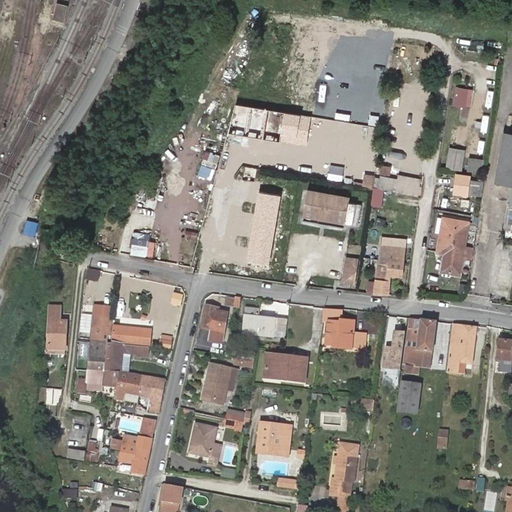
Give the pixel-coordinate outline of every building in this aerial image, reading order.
[(68,6),(56,3),(52,19),(64,22),(68,6)] [(456,85),(453,104),(463,105),(462,112),(470,113),(474,88),(456,85)] [(313,114),(235,102),(231,130),(308,142),(313,114)] [(468,128),(455,126),(452,142),(465,145),(468,128)] [(511,133),(501,132),(494,182),(509,185),(507,201),(511,202),(507,224),(511,224),(511,133)] [(448,167),(464,169),(466,148),(450,146),(448,167)] [(199,173),(212,177),(221,154),(208,150),(199,173)] [(329,168),(343,171),(345,158),(331,155),(329,168)] [(482,171),(483,157),(470,156),(469,170),(482,171)] [(363,185),(375,186),(376,173),(364,172),(363,185)] [(470,193),(472,181),(459,178),(456,191),(470,193)] [(397,181),(395,189),(419,194),(421,185),(397,181)] [(483,196),(485,183),(472,181),(470,193),(483,196)] [(382,206),(386,189),(376,186),(371,204),(382,206)] [(270,263),(282,193),(259,189),(247,259),(270,263)] [(306,198),(304,215),(345,223),(345,218),(355,220),(356,218),(363,220),(365,214),(357,212),(359,201),(341,198),(340,204),(331,202),(332,196),(316,193),(315,200),(306,198)] [(464,243),(466,225),(441,221),(434,220),(430,245),(438,246),(437,254),(443,255),(440,274),(458,277),(462,255),(472,256),(474,245),(464,243)] [(154,257),(158,241),(149,239),(149,236),(135,232),(131,251),(154,257)] [(379,245),(373,294),(387,295),(390,275),(402,276),(406,247),(379,245)] [(346,254),(343,280),(357,282),(361,256),(346,254)] [(240,306),(241,298),(228,295),(227,303),(240,306)] [(51,306),(49,322),(60,323),(61,307),(51,306)] [(216,332),(214,339),(222,341),(227,313),(220,312),(220,310),(207,307),(203,329),(210,329),(209,331),(216,332)] [(243,318),(256,319),(256,309),(244,309),(243,318)] [(321,311),(319,330),(325,329),(324,346),(336,347),(355,347),(355,344),(363,344),(365,332),(355,331),(355,322),(342,320),(343,312),(321,311)] [(110,340),(113,318),(104,317),(95,315),(95,321),(94,331),(93,338),(110,340)] [(60,323),(49,322),(47,346),(65,349),(67,349),(68,319),(61,318),(60,323)] [(243,318),(243,334),(272,335),(273,328),(286,328),(286,320),(256,319),(243,318)] [(95,321),(95,320),(87,319),(86,331),(91,331),(94,331),(95,321)] [(437,323),(410,319),(404,369),(419,371),(430,372),(437,323)] [(475,328),(454,325),(447,373),(460,376),(461,364),(472,365),(475,328)] [(114,326),(116,328),(114,340),(113,343),(123,344),(127,345),(146,347),(151,348),(154,330),(114,326)] [(404,333),(395,332),(393,348),(391,350),(386,349),(384,369),(400,371),(404,333)] [(209,337),(201,335),(199,342),(207,344),(209,337)] [(91,350),(89,369),(105,371),(109,342),(93,340),(90,340),(89,350),(91,350)] [(109,342),(105,371),(121,374),(121,372),(124,372),(126,353),(127,345),(123,344),(113,343),(111,343),(110,342),(109,342)] [(498,370),(508,372),(511,344),(496,342),(493,360),(500,361),(498,370)] [(146,347),(127,345),(126,353),(135,354),(155,356),(156,348),(151,348),(146,347)] [(255,361),(257,350),(248,349),(246,360),(255,361)] [(246,360),(234,358),(232,365),(254,369),(255,361),(246,360)] [(293,363),(275,360),(265,359),(262,378),(302,382),(306,360),(294,358),(293,363)] [(232,368),(211,364),(202,401),(224,405),(228,387),(232,368)] [(232,368),(228,387),(233,389),(238,370),(232,368)] [(105,371),(89,369),(88,380),(87,381),(87,386),(102,387),(102,385),(116,387),(120,387),(121,374),(105,371)] [(404,369),(403,376),(419,377),(419,371),(404,369)] [(121,374),(120,387),(118,392),(118,396),(137,400),(138,395),(142,395),(145,375),(124,372),(121,372),(121,374)] [(145,375),(142,395),(152,397),(155,377),(145,375)] [(160,411),(168,379),(155,377),(152,397),(149,411),(160,413),(160,411)] [(87,381),(88,380),(80,379),(78,394),(87,395),(87,386),(87,381)] [(421,382),(401,379),(397,410),(417,412),(421,382)] [(381,421),(391,423),(392,419),(394,419),(396,411),(393,411),(395,399),(386,398),(381,421)] [(247,409),(246,419),(253,419),(254,411),(247,409)] [(244,414),(226,410),(225,417),(242,421),(244,414)] [(242,421),(225,417),(223,424),(241,428),(242,421)] [(140,440),(153,442),(157,420),(144,418),(140,440)] [(270,444),(290,447),(293,425),(263,420),(259,447),(269,449),(270,444)] [(196,423),(195,423),(189,452),(210,456),(209,459),(216,461),(220,443),(213,442),(216,427),(196,423)] [(447,441),(448,426),(440,425),(439,440),(447,441)] [(222,442),(226,429),(220,427),(216,440),(222,442)] [(397,432),(391,482),(402,483),(406,433),(397,432)] [(125,442),(125,444),(140,447),(140,440),(125,437),(125,441),(125,442)] [(111,449),(123,451),(125,442),(125,441),(112,438),(111,449)] [(153,442),(140,440),(140,447),(125,444),(123,451),(121,462),(135,464),(133,471),(147,473),(153,443),(153,442)] [(339,450),(355,453),(357,446),(340,443),(339,450)] [(289,453),(290,447),(270,444),(269,449),(289,453)] [(68,457),(85,460),(87,451),(69,449),(68,457)] [(338,456),(337,465),(335,479),(333,478),(330,495),(348,498),(350,481),(353,482),(357,453),(355,453),(339,450),(338,456)] [(226,466),(225,476),(235,476),(236,466),(226,466)] [(294,488),(296,480),(280,476),(278,484),(294,488)] [(161,511),(179,511),(185,490),(165,485),(159,511),(161,511)]
